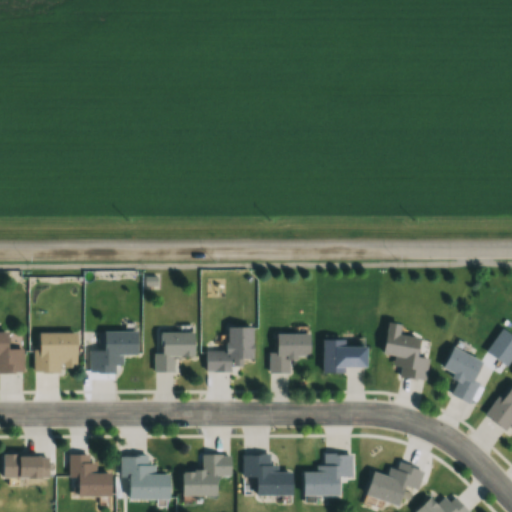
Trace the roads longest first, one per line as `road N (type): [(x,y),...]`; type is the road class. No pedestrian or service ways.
road 1 (residential): [(0,412),(395,416),(453,441),(511,498)]
road 2 (tertiary): [(0,250),(511,249)]
